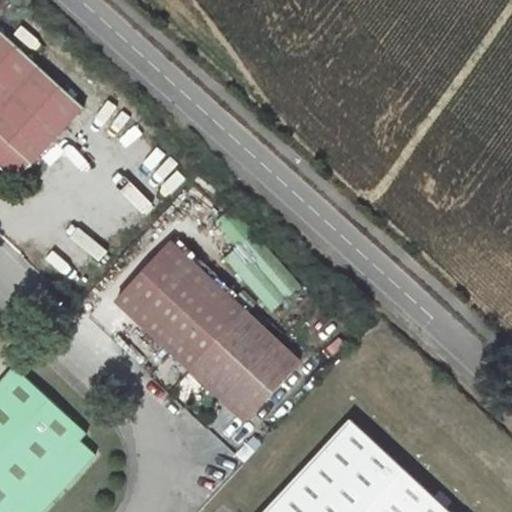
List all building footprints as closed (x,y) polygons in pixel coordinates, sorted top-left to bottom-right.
[(0,108),(38,65),(0,30),(0,108)] [(22,174),(32,164),(32,165),(85,108),(38,65),(0,108),(0,168),(8,175),(22,174)] [(171,352),(190,370),(246,420),(300,361),(246,310),(226,293),(171,352)] [(0,382),(0,511),(42,511),(96,454),(80,440),(87,433),(15,366),(0,382)] [(450,511),(445,507),(433,497),(350,418),(263,511),(450,511)] [(451,501),(439,490),(433,497),(445,507),(451,501)]
